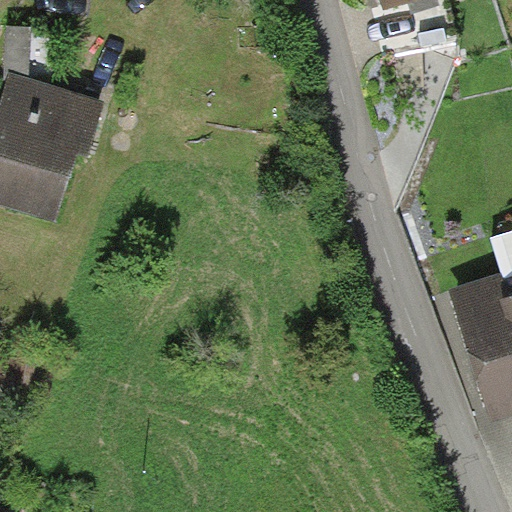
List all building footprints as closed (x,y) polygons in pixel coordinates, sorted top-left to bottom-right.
[(379,0),(384,12),(409,5),(423,0),(379,0)] [(441,6),(438,0),(423,0),(409,5),(412,15),(441,6)] [(10,76),(30,81),(31,28),(6,28),(5,82),(8,82),(10,76)] [(0,208),(57,226),(78,158),(89,162),(107,105),(30,81),(10,76),(8,82),(0,108),(0,208)] [(511,417),(511,279),(504,282),(502,275),(449,292),(492,424),(511,417)] [(0,357),(0,446),(3,447),(11,405),(19,361),(0,357)] [(54,367),(19,361),(11,405),(46,411),(54,367)]
